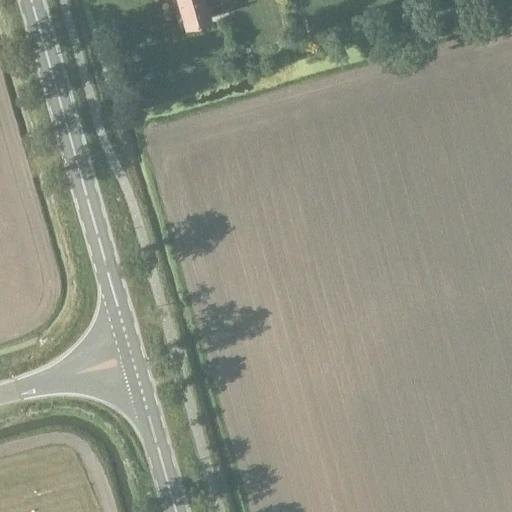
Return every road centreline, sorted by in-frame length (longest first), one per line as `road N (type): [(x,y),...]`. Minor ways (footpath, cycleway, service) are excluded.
road 1 (secondary): [(126,344),(29,0)]
road 2 (secondary): [(174,511),(135,374)]
